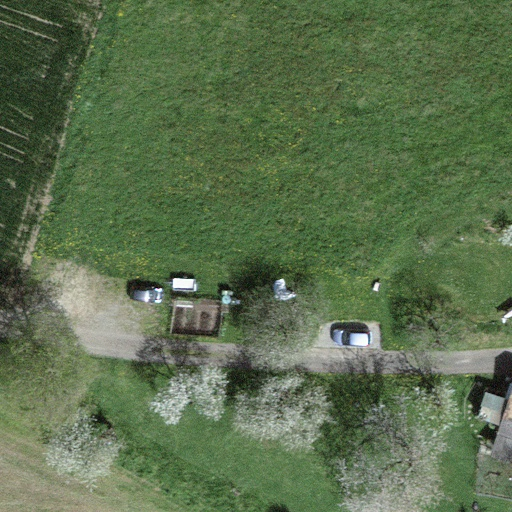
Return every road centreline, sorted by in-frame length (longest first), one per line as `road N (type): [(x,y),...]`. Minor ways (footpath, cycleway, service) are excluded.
road 1 (track): [(511,352),(100,337),(0,311)]
road 2 (track): [(175,511),(0,406)]
